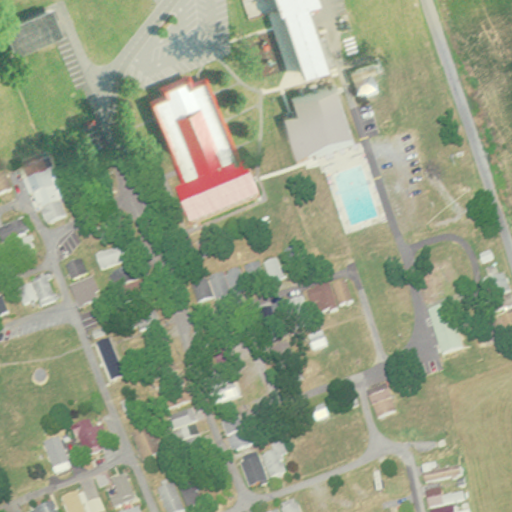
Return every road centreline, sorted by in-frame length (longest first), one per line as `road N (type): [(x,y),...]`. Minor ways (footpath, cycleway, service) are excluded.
road 1 (residential): [(164,0),(100,86),(94,139),(168,324),(255,500)]
road 2 (residential): [(326,0),(427,320),(385,370)]
road 3 (residential): [(20,168),(160,511)]
road 4 (residential): [(426,0),(511,256)]
road 5 (residential): [(219,311),(269,414),(385,370)]
road 6 (residential): [(168,324),(357,275)]
road 7 (residential): [(387,453),(225,511)]
road 8 (residential): [(428,511),(410,448),(387,453),(361,379)]
road 9 (residential): [(140,459),(0,508)]
road 10 (residential): [(242,358),(369,316)]
road 11 (residential): [(348,243),(385,370)]
road 12 (residential): [(404,249),(459,233),(473,301)]
